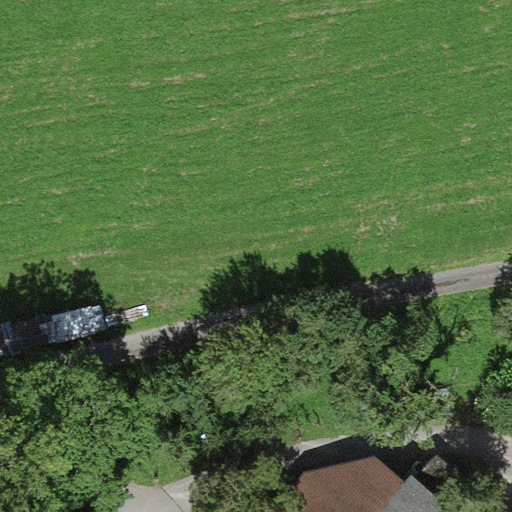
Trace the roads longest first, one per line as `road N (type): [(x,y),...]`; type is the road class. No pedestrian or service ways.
road 1 (track): [(0,390),(278,319),(511,274)]
road 2 (track): [(149,511),(320,446),(392,442),(503,471),(511,466)]
